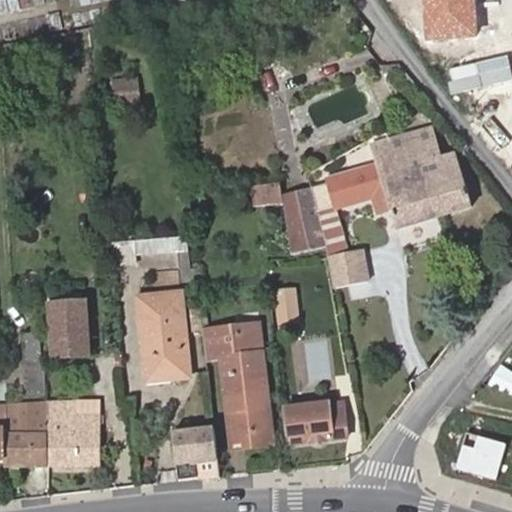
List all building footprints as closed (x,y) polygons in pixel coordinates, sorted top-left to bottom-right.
[(112,106),(139,102),(135,76),(107,80),(112,106)] [(436,131),(393,146),(403,174),(423,168),(440,220),(475,208),(459,156),(445,160),(436,131)] [(403,174),(393,146),(375,152),(380,171),(331,188),(333,194),(317,199),(330,243),(334,255),(337,274),(371,268),(368,252),(353,253),(339,213),(376,201),(388,197),(394,215),(400,233),(440,220),(423,168),(403,174)] [(282,203),(280,184),(251,187),(253,207),(282,203)] [(317,199),(314,188),(284,197),(300,252),(330,243),(317,199)] [(394,215),(388,197),(376,201),(382,219),(394,215)] [(186,250),(185,236),(113,240),(116,266),(136,263),(135,256),(186,250)] [(373,280),(371,268),(337,274),(338,286),(373,280)] [(301,324),(297,291),(276,293),(279,328),(301,324)] [(188,377),(179,294),(138,299),(147,380),(188,377)] [(89,355),(84,302),(47,305),(51,358),(89,355)] [(257,324),(236,326),(239,354),(260,352),(257,324)] [(202,329),(205,358),(219,356),(227,437),(268,432),(260,352),(239,354),(236,326),(202,329)] [(44,393),(41,333),(23,335),(27,394),(44,393)] [(281,353),(286,385),(306,383),(303,351),(281,353)] [(509,397),(511,393),(511,371),(502,365),(489,385),(509,397)] [(74,402),(45,404),(46,467),(97,466),(96,415),(75,414),(74,402)] [(45,404),(3,406),(7,459),(7,467),(46,467),(45,404)] [(283,410),(288,445),(345,439),(342,420),(328,421),(326,406),(283,410)] [(214,458),(211,429),(194,430),(198,460),(214,458)] [(198,460),(194,430),(172,433),(176,463),(198,460)] [(268,432),(227,437),(228,449),(270,445),(268,432)] [(197,479),(195,461),(176,463),(178,481),(197,479)]
